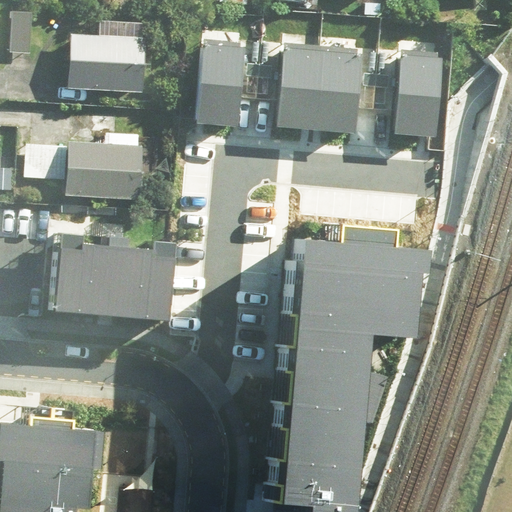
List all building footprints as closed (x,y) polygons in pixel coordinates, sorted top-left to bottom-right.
[(37,11),(13,10),(12,53),(36,54),(37,11)] [(101,35),(72,33),(69,88),(145,93),(148,37),(145,37),(146,23),(102,20),(101,35)] [(242,36),(193,34),(188,120),(238,123),(242,36)] [(268,38),(263,127),(354,132),(358,43),(268,38)] [(435,47),(384,45),(380,137),(431,140),(435,47)] [(145,143),(69,138),(69,144),(28,141),(25,175),(66,178),(65,193),(141,199),(145,143)] [(38,311),(173,322),(179,240),(45,229),(38,311)] [(284,231),(258,500),(353,507),(367,337),(411,341),(419,242),(284,231)] [(0,511),(97,511),(105,421),(0,412),(0,511)]
